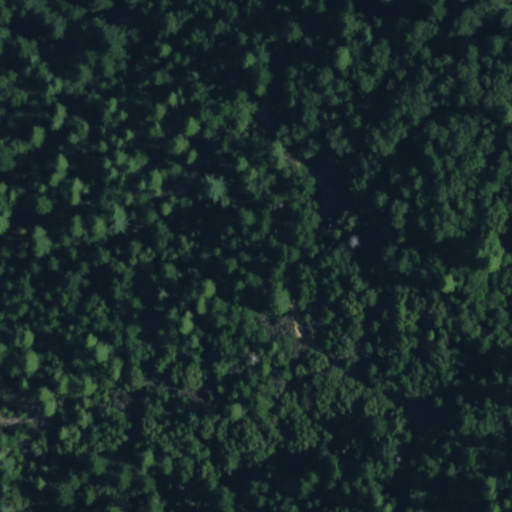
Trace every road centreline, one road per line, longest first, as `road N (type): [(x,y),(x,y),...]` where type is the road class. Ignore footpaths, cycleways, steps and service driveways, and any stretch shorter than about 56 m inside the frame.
road 1 (residential): [(399,511),(283,147)]
road 2 (residential): [(0,161),(283,147)]
road 3 (residential): [(283,147),(305,75),(357,0)]
